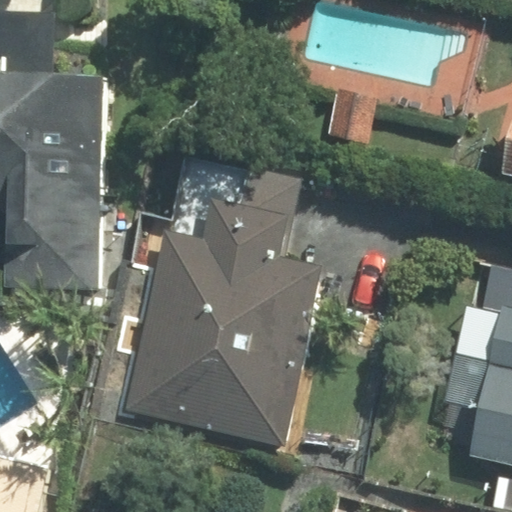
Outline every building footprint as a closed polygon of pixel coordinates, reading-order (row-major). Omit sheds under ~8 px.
[(0,226),(7,227),(6,298),(96,299),(100,64),(0,62),(0,226)] [(372,149),(385,98),(345,88),(332,139),(372,149)] [(331,272),(171,236),(130,418),(289,455),(331,272)] [(511,317),(503,316),(470,464),(511,473),(511,317)] [(0,511),(40,511),(48,474),(0,464),(0,511)]
